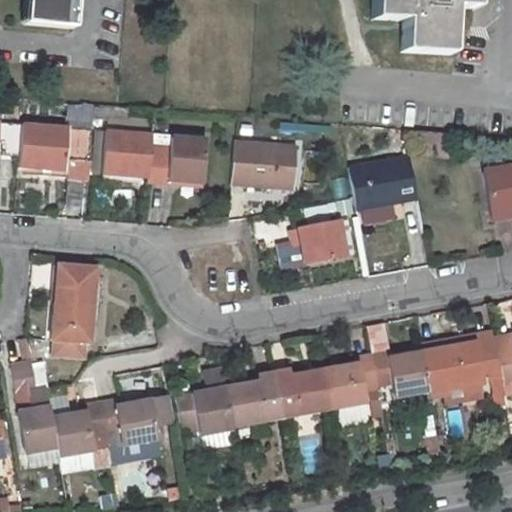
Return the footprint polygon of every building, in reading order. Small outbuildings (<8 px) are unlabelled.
[(23,0),(21,26),(69,31),(71,0),(23,0)] [(372,0),(371,16),(404,19),(402,50),(449,52),(452,7),(473,8),(473,0),(372,0)] [(23,124),(0,121),(0,156),(21,157),(23,124)] [(64,170),(65,160),(88,163),(92,129),(23,124),(21,157),(19,168),(42,169),(64,170)] [(151,146),(152,134),(104,130),(100,173),(120,175),(148,178),(151,146)] [(445,134),(404,131),(406,143),(447,146),(445,134)] [(172,147),(151,146),(148,178),(147,182),(169,183),(170,179),(203,182),(207,140),(173,138),(172,147)] [(292,193),(296,148),(235,143),(231,187),(292,193)] [(409,155),(347,166),(356,211),(417,199),(409,155)] [(511,165),(482,172),(490,213),(511,208),(511,165)] [(63,178),(64,170),(42,169),(42,176),(63,178)] [(511,208),(490,213),(491,221),(511,217),(511,208)] [(343,254),(337,219),(288,228),(291,245),(299,244),(303,260),(343,254)] [(89,344),(93,268),(55,265),(50,340),(89,344)] [(430,395),(430,396),(442,394),(481,387),(480,380),(492,378),(501,376),(494,339),(493,335),(473,339),(475,348),(444,353),(443,345),(421,348),(422,354),(430,395)] [(511,335),(494,339),(501,376),(502,384),(511,381),(511,335)] [(31,366),(26,339),(20,340),(25,367),(31,366)] [(473,339),(443,345),(444,353),(475,348),(473,339)] [(388,355),(372,357),(377,388),(392,386),(394,400),(430,395),(422,354),(389,360),(388,355)] [(357,367),(326,372),(291,379),(289,372),(274,375),(258,378),(259,385),(227,390),(233,430),(329,413),(365,406),(363,390),(377,388),(372,357),(356,360),(357,367)] [(25,456),(57,450),(51,419),(45,389),(35,391),(31,366),(25,367),(9,370),(18,414),(17,414),(25,456)] [(201,438),(204,452),(236,447),(233,430),(227,390),(223,370),(202,374),(205,393),(191,396),(191,397),(177,399),(182,428),(189,427),(196,426),(198,438),(201,438)] [(492,378),(498,407),(506,406),(502,384),(501,376),(492,378)] [(445,410),(484,403),(481,387),(442,394),(445,410)] [(172,423),(168,398),(150,401),(117,407),(115,401),(99,403),(105,435),(120,432),(123,447),(156,441),(154,427),(172,423)] [(51,419),(57,450),(59,458),(93,452),(91,438),(105,435),(99,403),(84,406),(85,414),(51,419)] [(189,427),(191,439),(198,438),(196,426),(189,427)]
